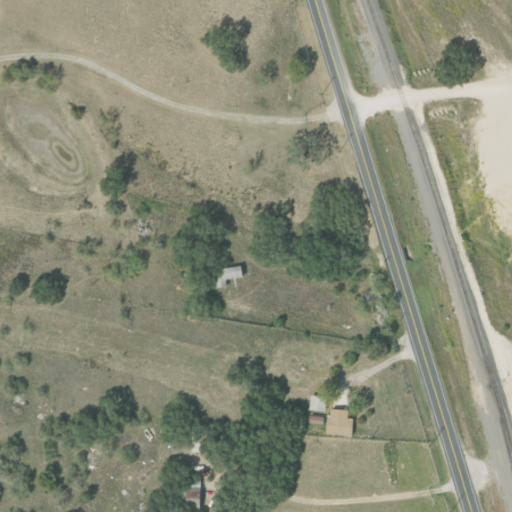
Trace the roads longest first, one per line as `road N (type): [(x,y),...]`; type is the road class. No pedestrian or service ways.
road 1 (tertiary): [(317,0),(472,511)]
road 2 (residential): [(511,92),(506,460),(464,484)]
